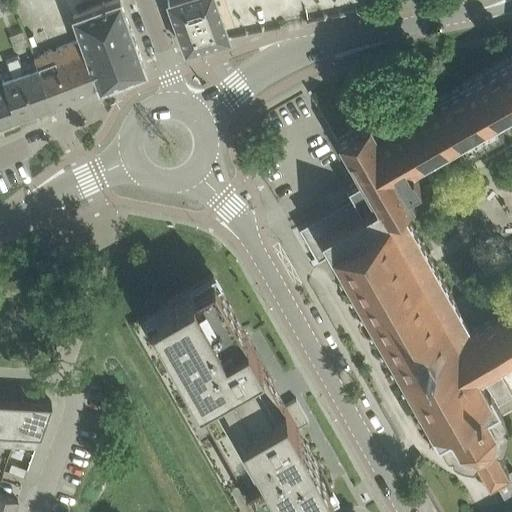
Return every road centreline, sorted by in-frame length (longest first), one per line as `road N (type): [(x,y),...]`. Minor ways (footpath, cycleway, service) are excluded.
road 1 (tertiary): [(403,511),(244,225),(198,173)]
road 2 (tertiary): [(202,115),(286,57),(505,0)]
road 3 (residential): [(38,511),(84,386),(0,375)]
road 4 (tertiary): [(0,219),(131,160)]
